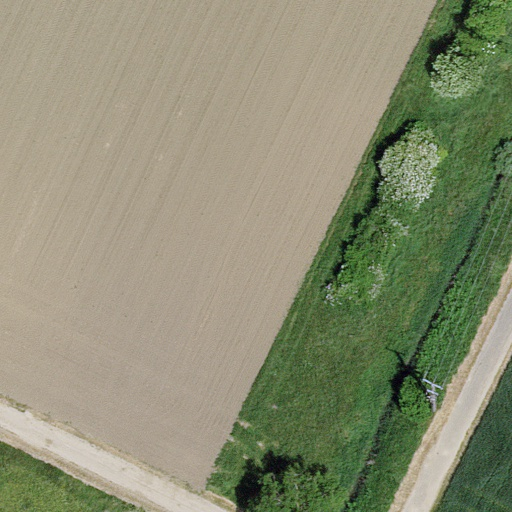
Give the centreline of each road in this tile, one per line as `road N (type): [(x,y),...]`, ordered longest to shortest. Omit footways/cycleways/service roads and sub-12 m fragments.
road 1 (track): [(199,511),(0,415)]
road 2 (track): [(415,511),(511,317)]
